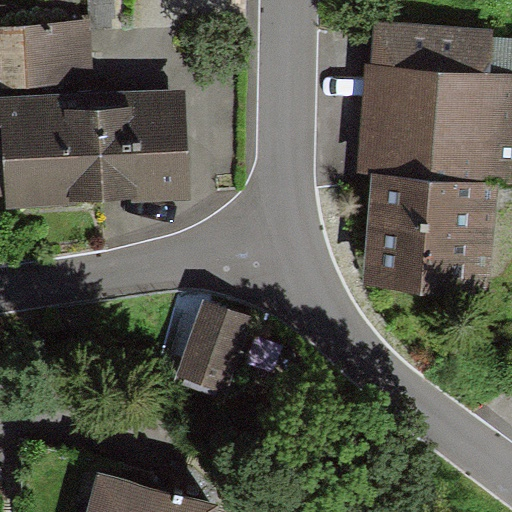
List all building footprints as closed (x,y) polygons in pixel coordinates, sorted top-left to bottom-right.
[(88,0),(90,15),(90,25),(127,23),(125,0),(88,0)] [(358,160),(371,160),(501,175),(511,176),(511,66),(490,64),(494,21),(376,13),(371,53),(365,52),(358,160)] [(90,15),(0,19),(0,41),(2,84),(0,84),(0,133),(4,134),(7,195),(194,187),(189,74),(93,78),(90,25),(90,15)] [(371,160),(364,269),(490,280),(501,175),(371,160)] [(219,374),(227,377),(253,305),(204,287),(174,370),(215,385),(219,374)] [(22,433),(21,511),(215,511),(222,486),(22,433)]
